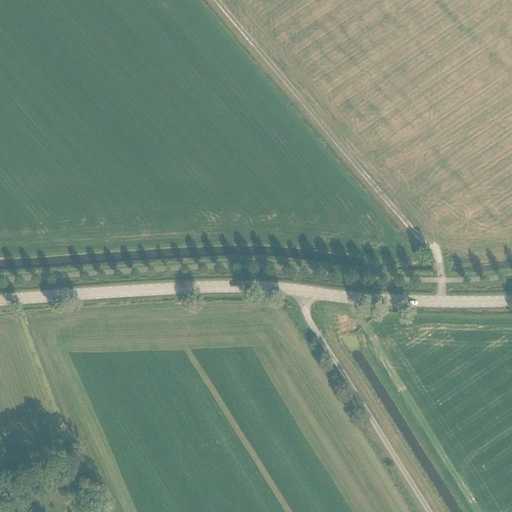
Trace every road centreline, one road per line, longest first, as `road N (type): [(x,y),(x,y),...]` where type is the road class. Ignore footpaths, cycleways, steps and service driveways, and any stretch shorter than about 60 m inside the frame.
road 1 (secondary): [(0,300),(233,287),(296,292)]
road 2 (unclassified): [(427,511),(296,292)]
road 3 (secondary): [(296,292),(511,301)]
road 4 (track): [(367,179),(442,261),(439,302)]
